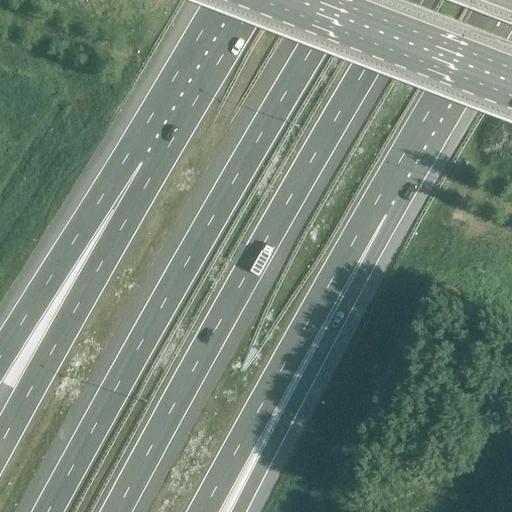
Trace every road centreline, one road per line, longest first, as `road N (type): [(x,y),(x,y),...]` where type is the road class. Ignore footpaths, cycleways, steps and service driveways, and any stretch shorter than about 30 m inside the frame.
road 1 (motorway): [(117,511),(406,0)]
road 2 (motorway): [(335,0),(48,511)]
road 3 (motorway): [(204,511),(368,210)]
road 4 (motorway): [(235,511),(368,210)]
road 5 (motorway): [(151,174),(0,450)]
road 6 (motorway): [(368,210),(495,0)]
road 7 (motorway): [(151,174),(0,360)]
road 8 (motorway): [(250,0),(151,174)]
road 9 (trunk): [(330,0),(511,69)]
